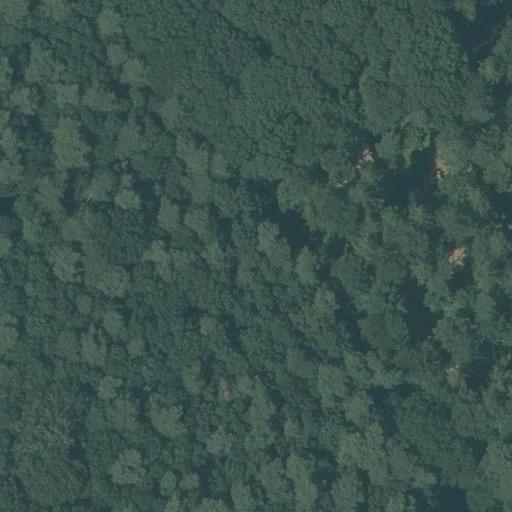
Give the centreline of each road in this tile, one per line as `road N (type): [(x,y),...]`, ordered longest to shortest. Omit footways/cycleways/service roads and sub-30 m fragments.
road 1 (track): [(126,8),(322,286),(447,511)]
road 2 (track): [(0,65),(126,8)]
